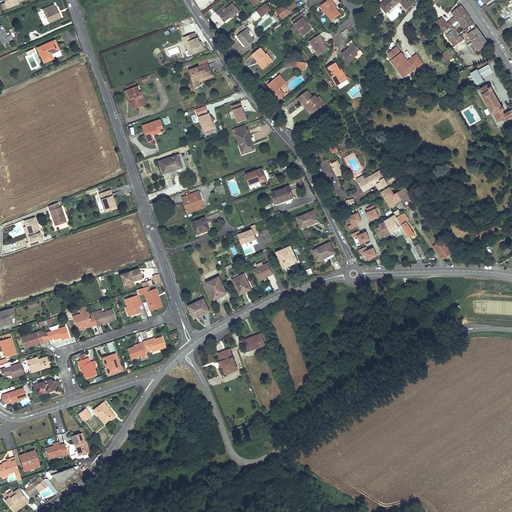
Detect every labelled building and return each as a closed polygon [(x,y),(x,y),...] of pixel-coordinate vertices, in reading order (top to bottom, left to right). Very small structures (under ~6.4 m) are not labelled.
[(283,19),(287,16),(286,14),(291,10),(297,5),(295,3),(298,0),(297,0),(286,0),(279,7),(280,8),(276,11),(283,19)] [(328,0),(321,6),(333,21),(341,14),(336,8),(337,7),(331,0),(328,0)] [(385,12),(391,7),(392,6),(391,6),(386,0),(384,0),(381,3),(384,5),(381,7),(385,12)] [(386,0),(391,6),(392,1),(399,1),(405,9),(415,2),(413,0),(386,0)] [(487,4),(481,8),(484,12),(489,9),(496,4),(495,2),(488,7),(487,4)] [(240,11),(233,3),(226,8),(224,5),(215,12),(218,16),(220,15),(225,21),(230,17),(232,15),(233,17),(240,11)] [(265,10),(267,12),(271,9),(266,3),(256,11),(260,15),(265,10)] [(43,9),(46,16),(58,11),(56,7),(55,8),(54,5),(43,9)] [(446,35),(454,46),(464,39),(459,33),(455,28),(452,25),(458,21),(464,29),(466,32),(479,50),(488,44),(479,30),(473,22),(470,18),(470,17),(461,5),(451,13),(455,17),(446,23),(450,28),(452,31),(446,35)] [(61,17),(58,11),(46,16),(49,22),(61,17)] [(303,36),(312,29),(308,24),(303,18),(305,17),(302,13),(292,21),(303,36)] [(442,17),(435,21),(441,28),(444,32),(450,28),(446,23),(442,17)] [(250,31),(247,28),(237,36),(245,47),(254,40),(248,33),(250,31)] [(0,37),(2,43),(8,40),(3,29),(0,29),(0,37)] [(192,49),(188,51),(190,55),(205,50),(202,43),(200,44),(200,42),(198,37),(197,38),(195,33),(189,35),(191,40),(188,41),(192,49)] [(321,39),(322,38),(320,34),(310,41),(319,56),(329,50),(325,44),(321,39)] [(59,50),(54,40),(37,48),(44,62),(53,58),(51,53),(59,50)] [(348,50),(347,49),(341,54),(348,62),(358,54),(356,52),(359,49),(351,40),(347,43),(349,47),(350,48),(348,50)] [(259,60),(265,68),(273,62),(266,53),(265,54),(260,48),(252,55),(258,62),(259,60)] [(443,61),(451,58),(447,50),(440,53),(443,61)] [(258,62),(257,62),(262,70),(265,68),(259,60),(258,62)] [(296,62),(295,69),(305,70),(306,63),(296,62)] [(212,74),(208,63),(200,66),(190,70),(192,74),(190,75),(195,87),(201,85),(200,82),(199,79),(212,74)] [(337,85),(343,81),(342,80),(346,77),(343,72),(342,73),(340,70),(335,63),(326,68),(337,85)] [(482,76),(492,72),(489,64),(478,69),(477,68),(470,71),(476,84),(484,80),(482,76)] [(213,77),(212,74),(199,79),(200,82),(213,77)] [(285,85),(287,83),(280,75),(278,76),(285,85)] [(292,90),(305,81),(301,75),(288,85),(292,90)] [(285,85),(278,76),(268,84),(271,89),(272,90),(269,93),(276,102),(285,95),(280,89),(285,85)] [(505,121),(511,117),(511,109),(511,110),(504,114),(502,110),(504,109),(503,107),(502,107),(492,89),(493,89),(491,86),(489,88),(487,85),(480,89),(479,87),(477,88),(478,90),(480,90),(483,94),(482,95),(493,114),(493,113),(498,122),(503,118),(505,121)] [(127,90),(126,90),(129,99),(132,98),(133,101),(131,102),(133,110),(144,106),(140,96),(141,96),(139,91),(137,86),(136,86),(127,90)] [(129,99),(126,90),(124,91),(128,103),(131,102),(133,101),(132,98),(129,99)] [(315,100),(312,97),(307,91),(299,97),(302,100),(300,101),(303,105),(308,101),(310,104),(308,105),(314,112),(321,107),(318,103),(322,100),(319,96),(317,98),(315,100)] [(308,101),(303,105),(311,115),(314,112),(308,105),(310,104),(308,101)] [(232,106),(237,122),(246,119),(243,110),(242,110),(242,108),(243,108),(241,102),(232,106)] [(197,116),(199,117),(204,132),(215,128),(213,124),(212,124),(211,122),(212,121),(209,113),(208,113),(207,109),(196,113),(197,116)] [(157,128),(163,126),(161,120),(143,126),(148,142),(154,140),(152,135),(159,132),(157,128)] [(245,125),(235,128),(236,133),(237,134),(236,134),(243,153),(254,149),(247,130),(245,125)] [(182,167),(178,155),(159,161),(164,174),(182,167)] [(342,172),(337,164),(332,167),(337,175),(342,172)] [(262,169),(246,174),(250,185),(254,183),(254,182),(260,180),(261,185),(267,183),(262,169)] [(365,179),(358,183),(364,192),(377,184),(380,190),(388,185),(380,171),(365,179)] [(289,187),(272,192),(276,203),(293,197),(289,187)] [(390,197),(395,195),(391,188),(382,193),(385,198),(389,204),(393,202),(390,197)] [(404,204),(412,199),(410,195),(406,188),(397,193),(401,200),(402,200),(404,204)] [(110,190),(99,194),(105,211),(116,207),(110,190)] [(200,192),(189,195),(191,199),(183,202),(186,210),(195,207),(196,209),(205,206),(200,192)] [(397,193),(395,195),(390,197),(393,202),(389,204),(390,206),(390,207),(395,204),(397,203),(399,201),(401,200),(397,193)] [(353,199),(346,200),(348,207),(355,205),(353,199)] [(53,215),(52,216),(55,225),(66,222),(61,206),(59,207),(58,202),(48,205),(51,214),(53,214),(53,215)] [(379,217),(374,205),(367,209),(368,212),(366,213),(369,221),(379,217)] [(361,221),(356,208),(352,210),(354,214),(349,216),(352,224),(348,226),(350,230),(357,227),(356,223),(361,221)] [(314,211),(297,217),(301,228),(318,222),(314,211)] [(404,213),(401,215),(397,218),(402,226),(410,238),(415,235),(407,222),(409,221),(404,213)] [(397,218),(395,215),(385,222),(391,233),(392,234),(396,232),(395,230),(399,228),(402,226),(397,218)] [(33,245),(43,242),(35,217),(24,221),(26,227),(31,241),(32,241),(33,245)] [(196,234),(200,233),(200,231),(209,227),(205,218),(192,222),(196,234)] [(391,233),(385,222),(379,225),(380,227),(375,230),(380,239),(391,233)] [(259,233),(262,238),(265,245),(273,241),(268,229),(259,233)] [(361,244),(370,240),(366,232),(361,234),(359,231),(352,234),(353,238),(357,236),(361,244)] [(443,259),(452,253),(443,240),(434,247),(443,259)] [(329,242),(313,251),(319,261),(335,253),(329,242)] [(421,249),(419,244),(415,246),(423,259),(426,257),(421,249)] [(297,261),(290,247),(277,253),(284,267),(297,261)] [(368,260),(377,256),(373,248),(368,251),(366,247),(359,250),(360,254),(364,252),(368,260)] [(268,263),(255,269),(259,280),(272,274),(268,263)] [(139,268),(121,274),(125,288),(134,285),(133,281),(142,277),(139,268)] [(159,273),(153,275),(155,283),(161,281),(159,273)] [(233,280),(240,294),(251,289),(244,274),(233,280)] [(218,294),(225,290),(219,277),(207,283),(214,299),(219,297),(218,294)] [(140,294),(144,292),(150,310),(162,306),(156,288),(150,290),(146,292),(145,287),(138,289),(140,294)] [(125,299),(127,306),(131,315),(140,312),(138,307),(138,305),(143,303),(140,294),(125,299)] [(204,300),(189,306),(194,318),(209,311),(204,300)] [(11,318),(8,308),(0,311),(0,325),(4,324),(6,323),(12,321),(11,318)] [(113,309),(103,312),(97,314),(94,315),(95,317),(97,324),(97,325),(102,323),(109,321),(116,319),(113,309)] [(73,316),(76,327),(83,325),(83,327),(86,326),(86,327),(97,324),(95,317),(90,319),(87,311),(73,316)] [(60,336),(61,338),(62,339),(69,337),(66,326),(47,332),(49,340),(54,338),(60,336)] [(21,337),(25,347),(40,343),(45,341),(49,340),(47,332),(46,330),(42,332),(41,330),(21,337)] [(244,340),(248,351),(265,345),(261,334),(255,336),(256,337),(251,339),(251,338),(244,340)] [(163,336),(155,339),(149,341),(149,340),(143,341),(146,351),(151,349),(152,351),(166,347),(163,336)] [(1,340),(3,348),(6,356),(16,353),(11,337),(1,340)] [(140,344),(134,346),(127,348),(131,359),(147,353),(146,351),(143,341),(140,343),(140,344)] [(218,353),(221,361),(223,366),(226,373),(237,369),(230,349),(218,353)] [(116,353),(108,356),(110,360),(105,362),(106,367),(108,366),(111,373),(121,370),(116,353)] [(41,366),(42,369),(50,366),(47,356),(38,359),(38,357),(27,360),(31,370),(41,366)] [(97,374),(94,368),(92,361),(90,361),(89,357),(78,360),(80,365),(82,365),(84,371),(86,378),(97,374)] [(13,377),(24,374),(20,363),(1,369),(3,377),(12,374),(13,377)] [(33,384),(35,389),(39,390),(40,394),(49,391),(50,387),(54,389),(57,385),(55,383),(56,381),(50,379),(33,384)] [(8,393),(11,401),(19,399),(27,396),(24,387),(8,393)] [(115,416),(103,402),(94,410),(105,423),(115,416)] [(85,421),(92,416),(86,408),(79,413),(85,421)] [(73,436),(77,449),(78,448),(80,454),(89,451),(86,441),(85,441),(82,433),(73,436)] [(60,444),(53,446),(46,448),(49,458),(63,454),(63,455),(68,454),(65,444),(60,445),(60,444)] [(34,450),(26,453),(27,456),(20,458),(24,469),(39,464),(34,450)] [(0,473),(1,476),(8,474),(13,472),(15,472),(17,479),(15,479),(16,481),(22,479),(15,459),(12,460),(11,458),(7,459),(7,461),(8,462),(3,464),(0,464),(0,473)] [(44,480),(40,482),(36,486),(35,486),(37,488),(39,491),(44,487),(44,488),(48,485),(50,484),(47,480),(44,480)] [(25,489),(25,491),(28,495),(32,493),(37,488),(35,486),(36,486),(33,483),(25,489)] [(50,484),(48,485),(54,493),(56,493),(56,491),(50,484)] [(15,511),(19,508),(18,507),(27,499),(20,490),(16,494),(11,498),(10,497),(5,501),(15,511)] [(28,500),(27,499),(18,507),(19,508),(28,500)]
